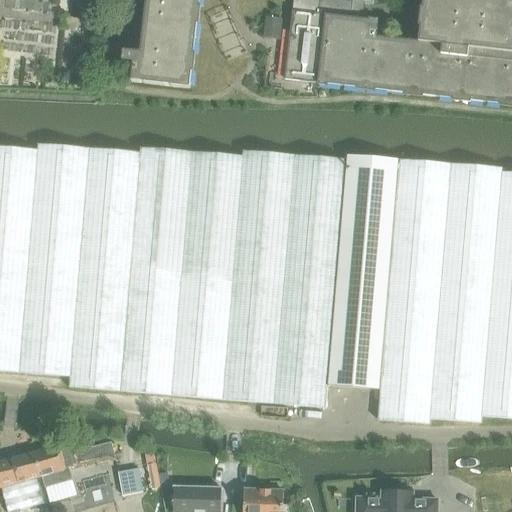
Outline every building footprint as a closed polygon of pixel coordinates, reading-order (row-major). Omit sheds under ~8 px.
[(122,52),(121,62),(132,64),(130,83),(189,90),(199,0),(350,0),(350,2),(331,0),(293,0),(292,12),(291,21),(288,45),(284,80),(511,106),(511,0),(422,0),(417,43),(384,39),(380,39),(375,38),(377,21),(367,20),(362,20),(364,4),(372,5),(372,0),(146,0),(141,47),(140,52),(140,54),(122,52)] [(263,35),(262,39),(279,41),(282,23),(282,20),(265,18),(263,35)] [(0,372),(69,378),(68,389),(325,410),(327,388),(344,161),(242,153),(242,158),(140,150),(139,154),(37,146),(37,152),(0,148),(0,372)] [(344,157),(344,161),(327,388),(380,392),(398,161),(344,157)] [(511,174),(502,174),(502,170),(398,161),(380,392),(377,422),(429,426),(429,420),(481,425),(481,419),(511,421),(511,174)] [(450,474),(449,441),(433,442),(434,474),(450,474)] [(59,446),(34,453),(42,478),(45,488),(71,481),(68,470),(113,457),(110,445),(73,455),(71,447),(60,450),(59,446)] [(156,464),(153,451),(145,453),(148,466),(146,466),(152,494),(161,492),(161,490),(161,489),(158,475),(156,464)] [(0,462),(0,489),(2,489),(37,479),(42,478),(34,453),(0,462)] [(138,470),(118,474),(122,497),(142,493),(138,470)] [(167,473),(158,475),(161,489),(161,490),(170,488),(167,473)] [(2,489),(7,511),(17,511),(44,505),(37,479),(2,489)] [(174,489),(173,511),(220,511),(221,490),(174,489)] [(243,491),(242,511),(292,511),(293,506),(283,506),(284,492),(243,491)] [(356,499),(355,511),(437,511),(437,501),(413,500),(413,494),(381,493),(381,499),(356,499)]
